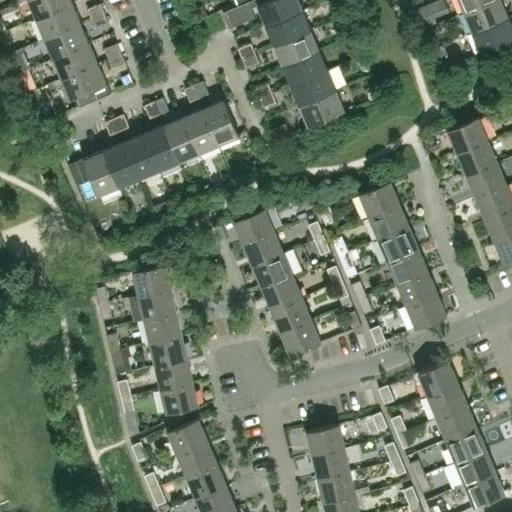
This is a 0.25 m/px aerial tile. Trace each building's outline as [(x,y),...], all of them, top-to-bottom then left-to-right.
[(29,0),(37,18),(72,3),(71,0),(29,0)] [(301,9),(297,0),(264,0),(256,3),(257,5),(258,4),(266,23),(301,9)] [(490,0),(460,0),(465,11),(490,0)] [(509,16),(502,0),(490,0),(465,11),(473,31),(509,16)] [(81,23),(72,3),(37,18),(45,38),(81,23)] [(104,13),(100,3),(87,8),(91,18),(104,13)] [(203,4),(192,9),(197,20),(208,16),(203,4)] [(310,29),(301,9),(266,23),(275,43),(310,29)] [(108,22),(104,13),(91,18),(95,27),(108,22)] [(511,23),(509,16),(473,31),(481,50),(480,51),(481,51),(481,52),(511,38),(511,23)] [(89,43),(81,23),(45,38),(53,58),(89,43)] [(437,25),(426,30),(431,41),(442,36),(437,25)] [(318,49),(310,29),(275,43),(283,63),(318,49)] [(97,63),(89,43),(53,58),(62,78),(97,63)] [(121,53),(117,43),(104,49),(108,58),(121,53)] [(255,52),(251,43),(237,48),(241,58),(255,52)] [(13,50),(10,52),(12,57),(16,56),(24,52),(22,47),(13,50)] [(327,69),(318,49),(283,63),(291,83),(327,69)] [(259,62),(255,52),(241,58),(245,67),(259,62)] [(112,67),(125,62),(121,53),(108,58),(112,67)] [(101,71),(97,63),(62,78),(70,97),(69,98),(69,99),(78,95),(81,104),(78,105),(78,107),(110,93),(106,83),(107,83),(106,83),(111,81),(106,69),(101,71)] [(335,89),(327,69),(291,83),(300,103),(335,89)] [(209,93),(204,80),(194,84),(199,97),(209,93)] [(271,92),(267,82),(254,88),(258,97),(271,92)] [(199,97),(194,84),(184,88),(189,101),(199,97)] [(30,91),(27,92),(34,107),(36,106),(40,104),(34,89),(30,91)] [(343,108),(335,89),(300,103),(308,123),(307,123),(307,124),(344,109),(344,108),(343,108)] [(275,101),(271,92),(258,97),(262,107),(275,101)] [(169,110),(163,97),(153,101),(159,114),(169,110)] [(240,136),(224,99),(223,99),(223,100),(204,108),(219,143),(238,135),(238,136),(240,136)] [(159,114),(153,101),(144,105),(149,118),(159,114)] [(219,143),(204,108),(184,116),(199,152),(219,143)] [(129,127),(123,113),(114,118),(119,131),(129,127)] [(199,152),(184,116),(164,125),(179,160),(199,152)] [(488,139),(478,116),(448,128),(458,151),(488,139)] [(119,131),(114,118),(104,122),(110,135),(119,131)] [(288,133),(284,123),(271,128),(275,138),(288,133)] [(179,160),(164,125),(144,133),(159,169),(179,160)] [(159,169),(144,133),(124,142),(139,177),(159,169)] [(497,161),(491,147),(488,139),(458,151),(468,173),(497,161)] [(139,177),(124,142),(104,150),(118,185),(139,177)] [(118,185),(104,150),(85,158),(84,157),(83,158),(98,195),(100,194),(100,193),(118,185)] [(91,178),(83,158),(70,164),(78,184),(91,178)] [(507,183),(497,161),(468,173),(477,195),(507,183)] [(399,203),(389,179),(360,192),(370,215),(399,203)] [(511,206),(511,195),(507,183),(477,195),(486,218),(511,206)] [(311,205),(304,190),(294,194),(301,209),(311,205)] [(408,225),(399,203),(370,215),(379,237),(408,225)] [(335,221),(328,205),(319,209),(326,224),(335,221)] [(511,232),(511,206),(486,218),(496,240),(511,232)] [(273,229),(263,207),(234,219),(243,242),(273,229)] [(323,235),(317,220),(308,224),(314,239),(323,235)] [(418,247),(408,225),(379,237),(388,259),(418,247)] [(282,252),(273,229),(243,242),(253,264),(282,252)] [(511,260),(511,232),(496,240),(506,263),(511,260)] [(330,250),(323,235),(314,239),(320,254),(330,250)] [(348,250),(341,235),(332,239),(338,254),(348,250)] [(427,269),(418,247),(388,259),(398,282),(427,269)] [(354,265),(348,250),(338,254),(345,269),(354,265)] [(292,274),(282,252),(253,264),(262,286),(292,274)] [(170,287),(165,262),(133,269),(139,294),(170,287)] [(342,279),(336,264),(326,268),(333,283),(342,279)] [(436,292),(427,269),(398,282),(407,304),(436,292)] [(301,296),(292,274),(262,286),(272,309),(301,296)] [(348,294),(342,279),(333,283),(339,298),(348,294)] [(366,295),(360,280),(351,284),(357,299),(366,295)] [(109,301),(105,285),(95,287),(99,303),(109,301)] [(176,310),(170,287),(139,294),(128,296),(134,320),(145,317),(176,310)] [(446,314),(436,292),(407,304),(417,326),(446,314)] [(373,310),(366,295),(357,299),(364,314),(373,310)] [(311,318),(301,296),(272,309),(281,331),(311,318)] [(112,317),(109,301),(99,303),(103,319),(112,317)] [(361,324),(355,309),(345,313),(351,328),(361,324)] [(181,334),(176,310),(145,317),(150,341),(181,334)] [(320,341),(311,318),(281,331),(291,354),(307,347),(320,341)] [(385,339),(379,325),(370,329),(376,343),(385,339)] [(120,348),(116,332),(106,334),(110,350),(120,348)] [(187,357),(181,334),(150,341),(156,364),(187,357)] [(123,364),(120,348),(110,350),(113,366),(123,364)] [(192,381),(187,357),(156,364),(161,388),(192,381)] [(458,382),(448,358),(418,371),(428,395),(458,382)] [(130,394),(127,379),(117,381),(121,397),(130,394)] [(198,404),(192,381),(161,388),(167,412),(198,404)] [(468,404),(458,382),(428,395),(437,417),(468,404)] [(393,399),(387,384),(377,388),(383,403),(393,399)] [(134,410),(130,394),(121,397),(124,412),(134,410)] [(477,426),(468,404),(437,417),(446,439),(477,426)] [(386,426),(380,411),(371,414),(378,430),(386,426)] [(406,429),(400,414),(390,418),(396,433),(406,429)] [(207,440),(198,417),(168,429),(177,452),(207,440)] [(344,446),(338,422),(307,429),(313,454),(344,446)] [(486,448),(477,426),(446,439),(456,461),(486,448)] [(412,444),(406,429),(396,433),(402,448),(412,444)] [(217,462),(207,440),(177,452),(186,473),(187,475),(191,473),(217,462)] [(146,456),(140,441),(131,445),(137,460),(146,456)] [(399,455),(392,441),(384,444),(390,459),(399,455)] [(350,469),(344,446),(313,454),(318,477),(335,473),(350,469)] [(496,470),(486,448),(456,461),(465,483),(496,470)] [(405,471),(399,455),(390,459),(396,474),(405,471)] [(424,473),(418,459),(408,463),(415,477),(424,473)] [(196,497),(226,484),(217,462),(191,473),(187,475),(196,497)] [(355,493),(350,473),(350,469),(335,473),(318,477),(324,500),(355,493)] [(505,493),(497,473),(496,470),(465,483),(475,506),(505,493)] [(159,485),(154,473),(153,471),(144,474),(150,489),(159,485)] [(431,488),(424,473),(415,477),(421,492),(431,488)] [(221,511),(235,506),(226,484),(196,497),(203,511),(202,511),(221,511)] [(165,500),(159,485),(150,489),(156,504),(165,500)] [(418,500),(412,485),(403,489),(409,504),(418,500)] [(359,511),(355,493),(324,500),(326,511),(359,511)] [(423,511),(418,500),(409,504),(412,511),(423,511)] [(440,511),(437,503),(428,507),(429,511),(440,511)]
